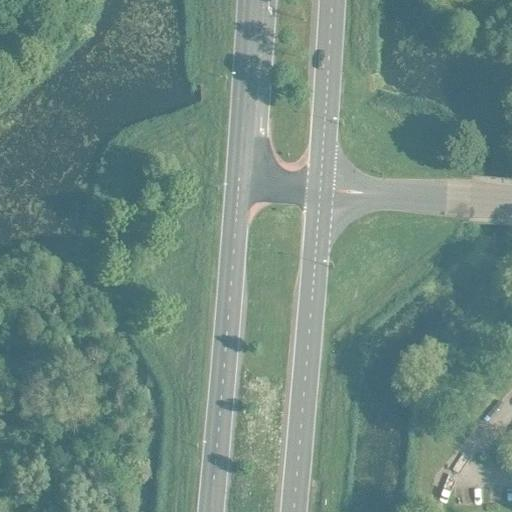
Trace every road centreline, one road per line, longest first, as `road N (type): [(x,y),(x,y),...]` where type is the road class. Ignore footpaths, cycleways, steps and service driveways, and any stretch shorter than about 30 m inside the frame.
road 1 (secondary): [(243,175),(211,511)]
road 2 (secondary): [(302,511),(330,185)]
road 3 (secondary): [(330,185),(338,0)]
road 4 (tertiary): [(511,200),(330,185)]
road 5 (secondary): [(252,0),(243,175)]
